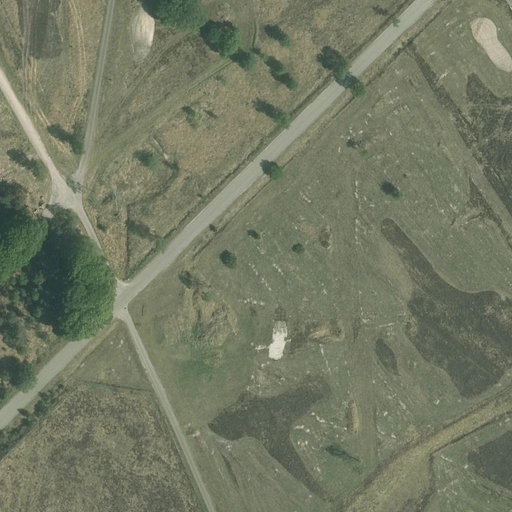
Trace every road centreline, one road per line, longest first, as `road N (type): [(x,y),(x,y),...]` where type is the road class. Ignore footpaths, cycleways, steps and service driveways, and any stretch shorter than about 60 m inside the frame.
road 1 (unclassified): [(123,301),(428,0)]
road 2 (unclassified): [(71,194),(85,158),(112,0)]
road 3 (unclassified): [(0,422),(123,301)]
